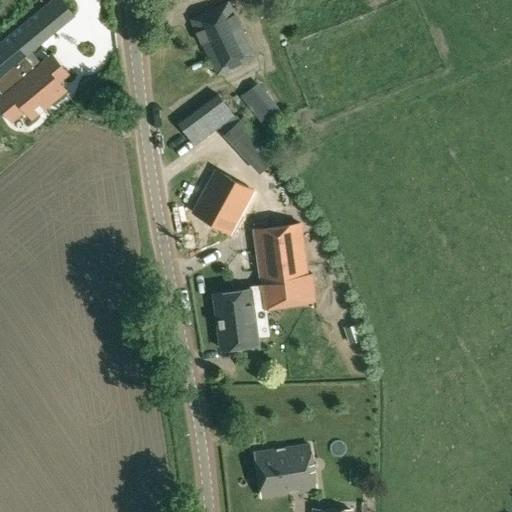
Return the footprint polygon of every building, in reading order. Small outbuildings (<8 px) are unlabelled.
[(0,101),(14,118),(10,121),(11,123),(25,111),(28,109),(34,116),(31,118),(32,120),(67,90),(66,89),(63,91),(57,84),(61,82),(70,74),(69,73),(66,75),(55,63),(49,68),(42,60),(36,66),(27,55),(75,15),(62,0),(51,0),(0,42),(0,64),(5,71),(0,75),(10,87),(2,94),(0,95),(0,101)] [(254,0),(258,11),(274,5),(272,0),(254,0)] [(217,75),(256,57),(230,1),(191,19),(217,75)] [(105,97),(113,91),(109,86),(102,92),(105,97)] [(259,88),(248,97),(267,123),(279,114),(259,88)] [(233,117),(216,93),(177,122),(194,145),(233,117)] [(281,154),(244,114),(223,134),(261,173),(281,154)] [(232,233),(254,191),(216,170),(193,212),(232,233)] [(252,229),(266,307),(316,301),(313,274),(308,274),(301,223),(252,229)] [(215,293),(222,349),(259,344),(254,309),(266,307),(263,290),(251,291),(250,289),(215,293)] [(356,324),(344,327),(349,342),(360,339),(356,324)] [(296,488),(297,491),(316,488),(314,472),(311,473),(309,461),(312,460),(310,444),(254,453),(261,496),(290,492),(290,489),(296,488)]
